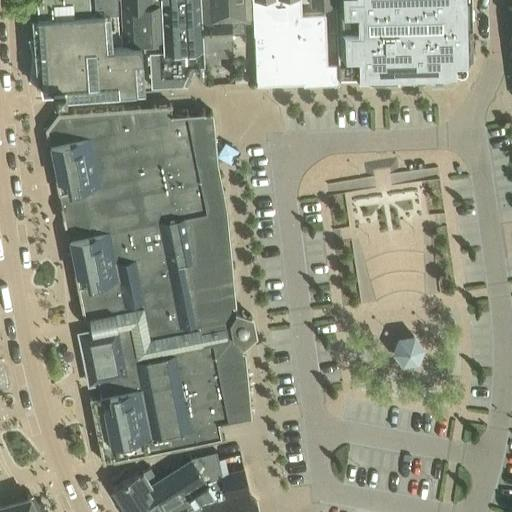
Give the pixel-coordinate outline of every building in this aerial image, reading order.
[(94,11),(93,0),(35,0),(36,10),(36,14),(94,11)] [(93,0),(94,11),(110,11),(110,8),(116,8),(115,0),(93,0)] [(120,0),(122,41),(141,40),(160,40),(158,0),(120,0)] [(160,50),(147,51),(149,85),(182,83),(189,66),(203,65),(203,63),(202,50),(199,0),(158,0),(160,40),(160,50)] [(199,0),(202,50),(203,63),(218,62),(217,50),(232,49),(231,32),(243,32),(243,23),(252,22),(251,0),(199,0)] [(251,0),(252,22),(255,84),(326,81),(323,13),(300,14),(299,0),(251,0)] [(334,0),(335,3),(338,77),(357,77),(357,78),(452,76),(452,74),(453,74),(453,68),(454,68),(456,69),(459,69),(461,69),(463,67),(465,65),(465,63),(465,60),(463,59),(463,57),(470,57),(470,56),(471,56),(469,0),(334,0)] [(141,51),(141,40),(122,41),(117,41),(116,8),(110,8),(110,11),(94,11),(36,14),(41,94),(52,93),(63,93),(63,92),(143,86),(141,51)] [(160,50),(160,40),(141,40),(141,51),(147,51),(160,50)] [(57,112),(45,128),(83,318),(78,319),(79,325),(87,365),(90,381),(98,379),(101,394),(89,397),(102,461),(103,461),(224,437),(224,435),(221,436),(218,421),(226,420),(246,416),(250,415),(244,349),(243,343),(227,338),(224,320),(236,310),(235,304),(225,206),(216,161),(215,143),(212,110),(200,111),(171,114),(171,103),(57,112)] [(330,189),(360,186),(359,177),(330,179),(330,189)] [(250,314),(236,310),(224,320),(227,338),(243,343),(254,333),(255,331),(253,325),(252,316),(250,314)] [(397,339),(392,352),(401,365),(414,363),(419,348),(410,337),(397,339)] [(243,467),(219,473),(215,452),(191,457),(190,457),(150,482),(142,468),(137,471),(137,470),(111,487),(126,511),(153,511),(156,511),(169,511),(176,508),(179,511),(184,511),(199,503),(248,492),(243,467)] [(0,511),(43,511),(42,509),(34,491),(32,486),(2,495),(0,495),(0,511)] [(156,511),(153,511),(256,511),(255,501),(249,497),(248,492),(199,503),(184,511),(179,511),(176,508),(169,511),(156,511)]
